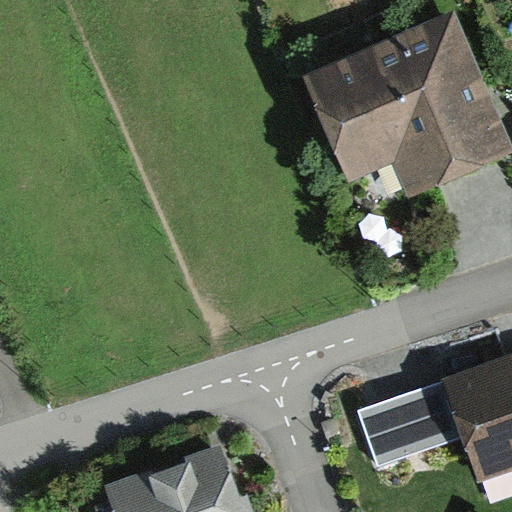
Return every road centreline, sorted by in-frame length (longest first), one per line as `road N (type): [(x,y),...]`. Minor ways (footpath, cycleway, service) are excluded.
road 1 (residential): [(0,453),(274,365)]
road 2 (residential): [(274,365),(511,282)]
road 3 (residential): [(274,365),(326,511)]
